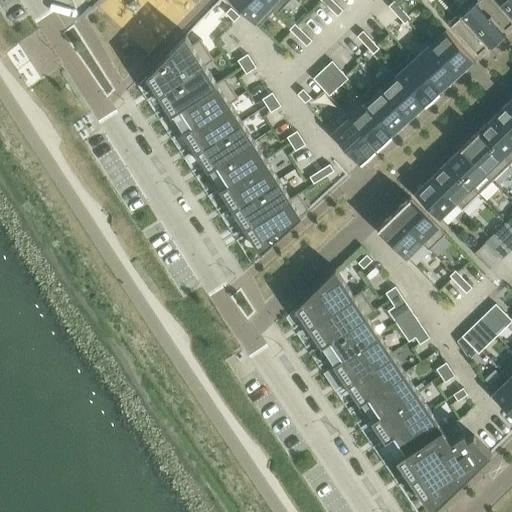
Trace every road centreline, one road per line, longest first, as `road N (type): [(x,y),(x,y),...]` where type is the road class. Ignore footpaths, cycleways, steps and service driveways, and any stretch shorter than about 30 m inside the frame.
road 1 (residential): [(33,0),(245,334)]
road 2 (residential): [(406,187),(245,334)]
road 3 (residential): [(245,334),(367,511)]
